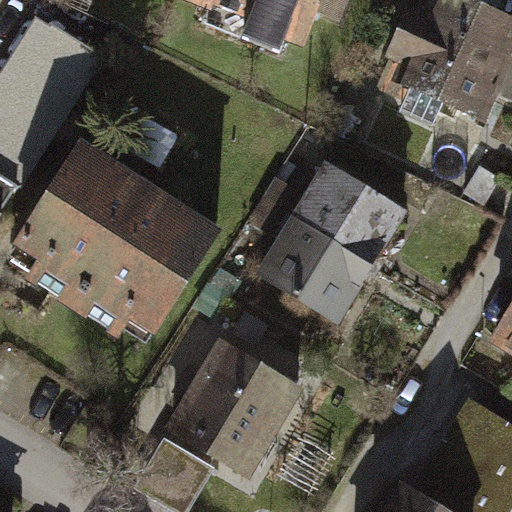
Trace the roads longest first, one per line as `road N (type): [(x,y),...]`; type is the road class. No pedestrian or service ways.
road 1 (residential): [(358,511),(511,268)]
road 2 (residential): [(113,511),(0,447)]
